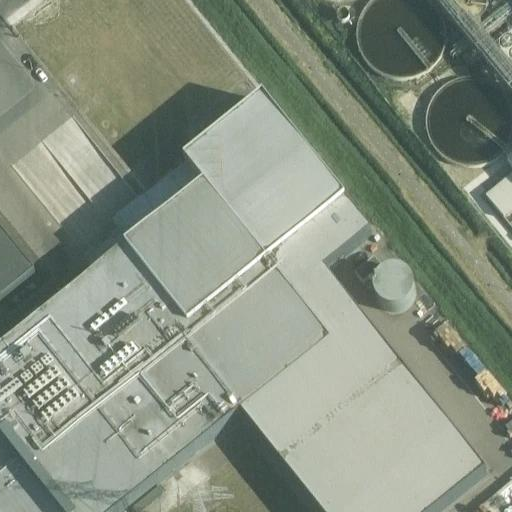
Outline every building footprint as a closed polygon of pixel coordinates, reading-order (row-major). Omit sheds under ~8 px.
[(488,15),(476,0),(458,0),(449,7),(469,31),(488,15)] [(0,511),(128,511),(241,420),(316,511),(445,511),(488,477),(326,275),(374,237),(264,101),(110,227),(117,235),(82,263),(95,279),(0,356),(0,511)] [(38,194),(63,228),(72,221),(79,231),(99,216),(42,137),(10,160),(35,196),(38,194)] [(511,176),(486,199),(505,221),(511,214),(511,176)] [(0,231),(0,304),(35,275),(0,231)] [(383,269),(375,260),(355,276),(363,285),(383,269)] [(375,285),(373,294),(375,302),(379,309),(386,314),(395,316),(403,314),(410,309),(415,302),(416,294),(415,285),(410,278),(403,274),(395,272),(386,274),(379,278),(375,285)]
